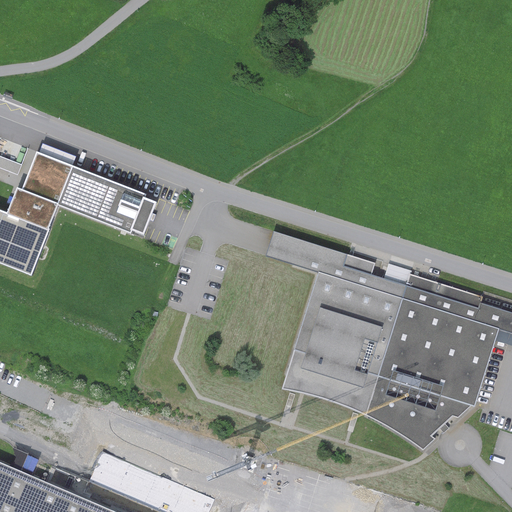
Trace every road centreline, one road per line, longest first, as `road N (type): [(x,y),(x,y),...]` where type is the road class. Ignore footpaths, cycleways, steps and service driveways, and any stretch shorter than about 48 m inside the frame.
road 1 (unclassified): [(511,285),(192,182),(0,106)]
road 2 (track): [(431,0),(418,53),(403,72),(224,193)]
road 3 (residential): [(197,511),(0,431)]
road 4 (residential): [(0,72),(64,57),(139,0)]
